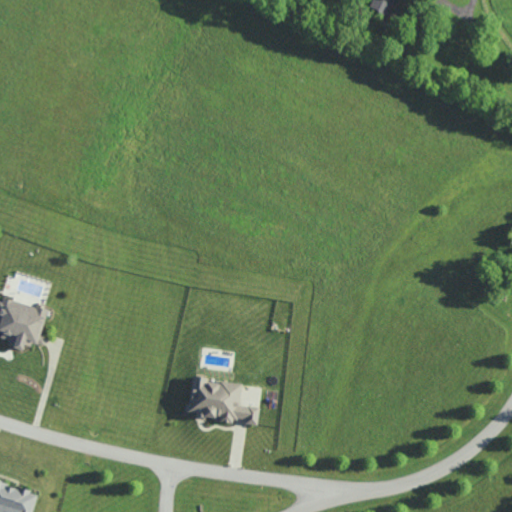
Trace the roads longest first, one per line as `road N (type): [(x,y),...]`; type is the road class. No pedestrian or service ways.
road 1 (residential): [(346,492),(89,449),(0,423)]
road 2 (residential): [(292,511),(340,493),(396,488),(442,468),(476,446),(511,406)]
